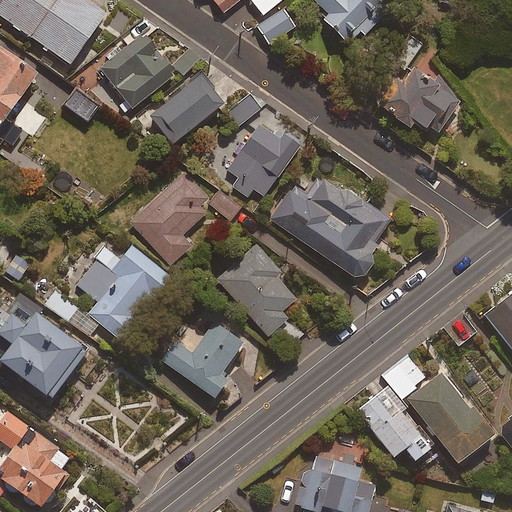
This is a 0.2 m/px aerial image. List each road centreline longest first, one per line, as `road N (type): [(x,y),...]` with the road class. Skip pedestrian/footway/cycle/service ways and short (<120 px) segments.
road 1 (tertiary): [(145,511),(493,234)]
road 2 (tertiary): [(511,243),(177,511)]
road 3 (residential): [(169,0),(493,234)]
